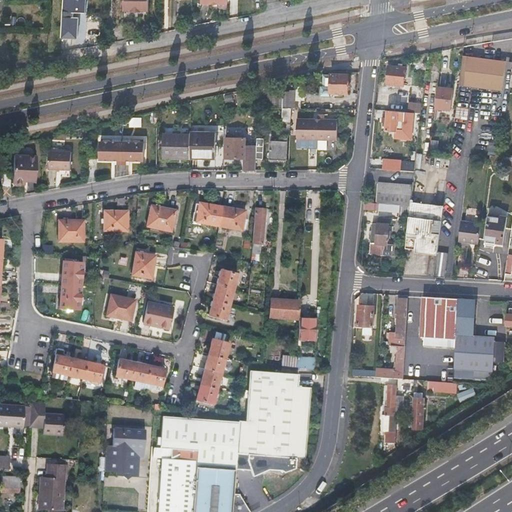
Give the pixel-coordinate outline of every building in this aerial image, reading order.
[(64,0),(63,37),(71,37),(71,36),(78,36),(79,18),(74,18),(74,12),(85,13),(86,0),(64,0)] [(149,0),(123,0),(124,11),(131,11),(132,13),(141,13),(141,12),(150,12),(149,0)] [(478,89),(482,57),(462,55),(458,87),(478,89)] [(505,61),(482,57),(478,89),(502,91),(505,61)] [(405,67),(388,66),(387,84),(404,85),(405,67)] [(348,75),(331,74),(331,75),(330,93),(348,94),(348,75)] [(330,97),(330,93),(331,75),(324,75),(323,86),(321,86),(320,96),(330,97)] [(452,88),(437,87),(435,108),(450,110),(452,88)] [(422,102),(409,101),(408,112),(421,113),(422,102)] [(290,138),(291,109),(282,108),(282,120),(287,121),(287,128),(279,128),(279,137),(281,137),(280,141),(271,140),(270,160),(287,160),(288,138),(290,138)] [(397,119),(402,119),(402,123),(401,125),(405,126),(406,120),(404,120),(405,112),(387,110),(386,130),(396,130),(397,123),(397,119)] [(317,120),(317,140),(326,141),(336,141),(337,121),(324,120),(324,116),(317,115),(317,120)] [(132,118),(133,127),(142,126),(142,117),(132,118)] [(317,140),(317,120),(297,119),(297,139),(317,140)] [(190,135),(190,155),(207,156),(207,159),(216,159),(216,134),(190,133),(190,135)] [(190,155),(190,135),(163,134),(163,158),(181,158),(181,160),(190,160),(190,159),(190,155)] [(235,136),(227,135),(226,158),(245,159),(245,156),(248,157),(248,171),(255,171),(256,159),(256,146),(245,145),(245,138),(235,138),(235,136)] [(326,141),(317,140),(316,150),(326,150),(326,141)] [(144,142),(99,142),(99,160),(117,160),(117,162),(125,162),(125,160),(144,160),(144,142)] [(71,152),(49,151),(48,169),(71,170),(71,152)] [(23,182),(23,175),(26,176),(26,178),(34,179),(35,157),(13,156),(12,184),(23,184),(23,182)] [(511,157),(498,156),(497,164),(511,165),(511,157)] [(414,171),(414,160),(384,159),(383,170),(414,171)] [(10,187),(10,174),(1,174),(1,187),(10,187)] [(400,205),(411,206),(411,202),(412,186),(378,184),(377,203),(400,205)] [(411,202),(411,206),(409,218),(406,248),(437,253),(443,206),(411,202)] [(218,226),(222,207),(198,203),(198,204),(194,204),(193,212),(191,221),(218,226)] [(151,204),(147,226),(171,231),(175,210),(151,204)] [(409,218),(411,206),(400,205),(398,217),(409,218)] [(245,211),(222,207),(218,226),(242,230),(242,227),(246,228),(247,219),(244,218),(245,211)] [(264,208),(254,207),(251,253),(258,254),(259,244),(262,244),(264,208)] [(104,211),(104,230),(128,231),(128,211),(104,211)] [(485,240),(503,243),(507,216),(489,214),(485,240)] [(373,224),(370,253),(391,255),(392,246),(387,245),(388,239),(388,231),(389,226),(391,226),(392,220),(378,219),(378,224),(373,224)] [(58,220),(57,242),(83,243),(83,221),(58,220)] [(459,241),(478,244),(481,224),(461,222),(459,241)] [(131,276),(151,279),(155,256),(135,252),(131,276)] [(448,254),(437,253),(434,277),(445,278),(448,254)] [(61,285),(80,286),(82,263),(63,262),(61,285)] [(221,269),(217,285),(232,289),(237,274),(221,269)] [(80,286),(61,285),(59,308),(78,310),(80,286)] [(217,285),(213,300),(229,304),(232,289),(217,285)] [(359,304),(375,305),(375,294),(359,293),(359,304)] [(110,295),(106,316),(130,321),(134,300),(110,295)] [(455,333),(457,298),(434,297),(423,296),(421,337),(455,339),(455,333)] [(391,343),(404,344),(407,298),(398,298),(398,304),(397,317),(397,332),(390,332),(389,345),(391,343)] [(474,299),(457,298),(455,333),(456,334),(472,334),(473,322),(470,320),(470,314),(473,312),(474,299)] [(229,304),(213,300),(209,316),(225,320),(229,304)] [(286,304),(286,301),(271,300),(270,318),(298,319),(298,304),(286,304)] [(147,303),(143,323),(167,329),(171,308),(147,303)] [(358,326),(373,326),(374,306),(358,305),(358,326)] [(299,318),(298,339),(315,340),(316,319),(299,318)] [(472,334),(456,334),(454,377),(473,378),(474,370),(492,371),(494,336),(472,334)] [(212,339),(208,354),(224,358),(228,344),(212,339)] [(402,377),(404,344),(391,343),(390,350),(398,351),(397,361),(395,361),(395,368),(376,367),(375,368),(375,375),(402,377)] [(208,354),(204,369),(220,374),(224,358),(208,354)] [(67,375),(70,359),(55,355),(52,371),(63,374),(63,375),(67,376),(67,375)] [(296,360),(296,367),(314,370),(314,358),(296,357),(296,360)] [(85,362),(70,359),(67,375),(82,378),(85,362)] [(130,379),(134,362),(118,359),(114,376),(130,379)] [(283,366),(296,367),(296,360),(283,359),(283,366)] [(101,365),(85,362),(82,378),(90,379),(90,382),(96,384),(101,365)] [(149,366),(134,362),(130,379),(145,383),(149,366)] [(149,366),(145,383),(155,385),(160,386),(164,369),(149,366)] [(220,374),(204,369),(200,384),(216,388),(220,374)] [(239,421),(236,471),(251,472),(255,478),(268,471),(283,472),(285,474),(296,470),(297,458),(305,458),(310,388),(298,387),(298,375),(250,371),(246,421),(239,421)] [(212,404),(216,388),(200,384),(196,400),(212,404)] [(395,415),(396,395),(395,395),(395,385),(388,384),(387,407),(385,407),(385,415),(389,415),(389,432),(385,432),(385,442),(394,443),(395,415)] [(456,386),(444,386),(444,393),(456,394),(456,386)] [(461,401),(477,395),(474,387),(458,394),(461,401)] [(422,398),(414,398),(413,429),(421,429),(422,398)] [(29,422),(30,407),(0,404),(0,426),(22,428),(22,427),(29,427),(29,422)] [(29,422),(43,422),(43,429),(42,435),(62,436),(63,416),(44,415),(44,404),(31,404),(30,407),(29,422)] [(382,431),(385,432),(389,432),(389,415),(385,415),(381,415),(382,431)] [(196,468),(236,471),(239,421),(162,416),(159,447),(170,448),(197,450),(196,468)] [(105,446),(104,472),(117,473),(116,476),(119,476),(123,477),(127,480),(131,478),(130,477),(135,478),(137,478),(138,457),(139,451),(143,452),(145,431),(138,431),(121,430),(113,430),(112,447),(105,446)] [(192,511),(196,468),(197,450),(170,448),(169,457),(162,457),(157,511),(192,511)] [(9,456),(0,455),(0,468),(8,469),(9,456)] [(43,496),(42,510),(61,511),(64,466),(46,465),(45,478),(40,478),(39,496),(43,496)] [(196,468),(192,511),(232,511),(234,496),(236,471),(196,468)] [(2,479),(1,494),(19,495),(19,480),(2,479)] [(234,496),(232,511),(250,511),(241,496),(234,496)]
